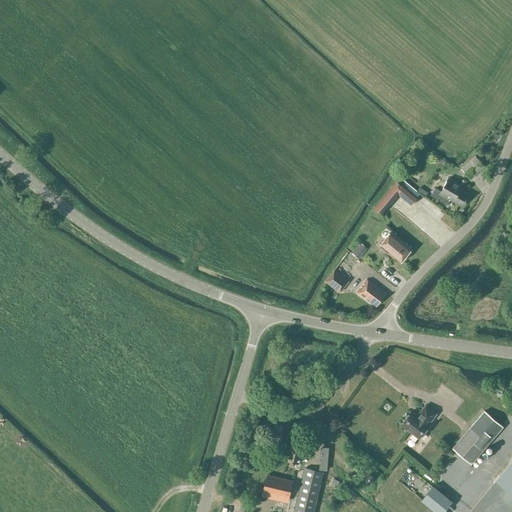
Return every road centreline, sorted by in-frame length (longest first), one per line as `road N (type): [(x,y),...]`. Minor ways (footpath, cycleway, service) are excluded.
road 1 (tertiary): [(261,312),(127,253),(0,156)]
road 2 (unclassified): [(372,334),(484,205),(511,135)]
road 3 (unclassified): [(201,511),(261,312)]
road 4 (tertiary): [(511,355),(372,334)]
